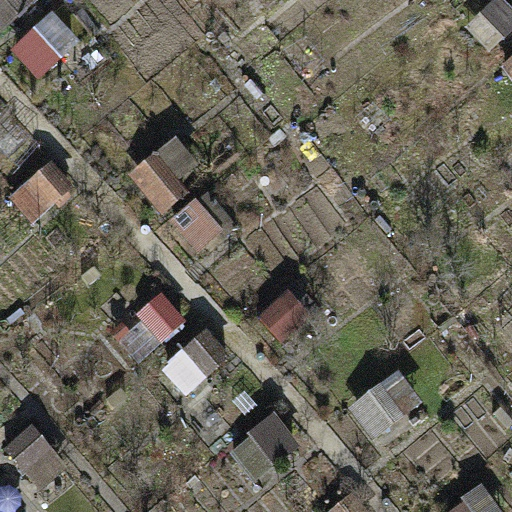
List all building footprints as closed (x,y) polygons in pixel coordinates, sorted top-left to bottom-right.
[(42,0),(0,0),(0,33),(3,38),(45,4),(42,0)] [(511,8),(505,0),(503,0),(480,17),(502,46),(511,38),(511,8)] [(57,18),(15,52),(38,81),(80,47),(57,18)] [(156,155),(129,178),(165,219),(192,197),(156,155)] [(55,166),(13,200),(36,229),(78,195),(55,166)] [(199,207),(173,228),(200,260),(225,239),(199,207)] [(165,299),(141,319),(161,344),(186,323),(165,299)] [(290,299),(266,319),(286,344),(310,323),(290,299)] [(185,351),(165,367),(186,393),(227,360),(206,334),(185,351)] [(403,379),(356,414),(375,439),(421,404),(403,379)] [(257,441),(236,458),(257,484),(298,451),(277,425),(257,441)] [(30,429),(2,453),(23,478),(51,454),(30,429)] [(500,511),(486,494),(461,511),(500,511)] [(338,511),(364,511),(354,500),(338,511)]
